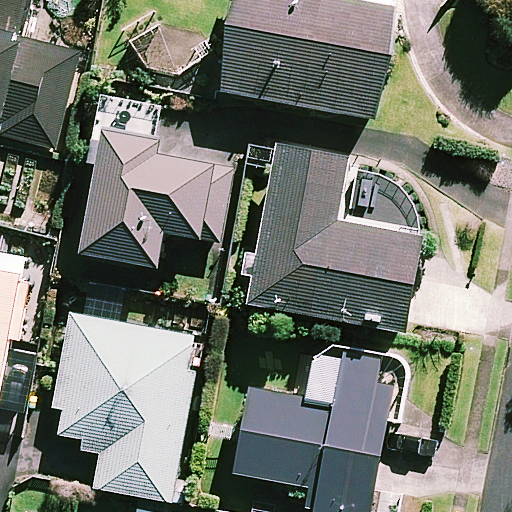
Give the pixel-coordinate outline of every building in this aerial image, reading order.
[(32,0),(0,0),(0,122),(15,126),(12,140),(58,151),(80,59),(22,44),(32,0)] [(318,0),(241,0),(223,96),(382,125),(403,16),(318,0)] [(167,149),(107,139),(87,261),(164,274),(170,239),(207,246),(219,171),(165,162),(167,149)] [(358,174),(360,164),(283,150),(264,258),(247,255),(242,282),(259,285),(255,310),(411,338),(428,241),(421,240),(422,233),(422,226),(421,219),(419,212),(417,205),(413,199),(409,193),(404,188),(399,184),(393,180),(386,177),(380,175),(373,173),(365,173),(358,174)] [(31,264),(0,258),(0,411),(2,411),(31,264)] [(197,340),(75,318),(54,436),(85,442),(82,456),(104,459),(99,492),(176,506),(199,377),(190,376),(197,340)] [(413,371),(404,357),(348,346),(322,354),(312,405),(255,394),(239,477),(314,492),(310,511),(376,511),(393,427),(402,428),(413,371)]
